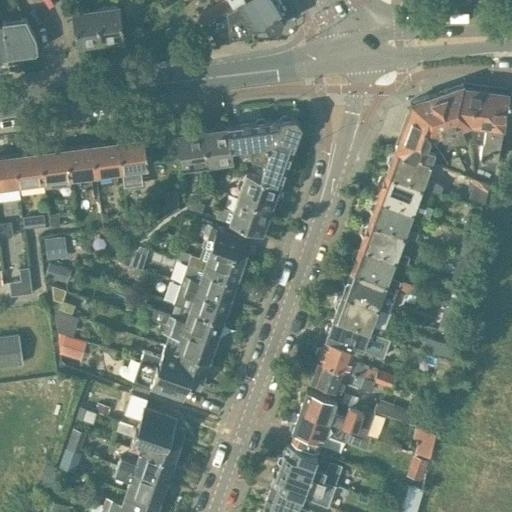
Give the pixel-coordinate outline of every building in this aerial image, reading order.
[(182,0),(158,0),(156,1),(162,12),(182,0)] [(238,0),(237,1),(203,21),(207,27),(218,26),(219,32),(267,26),(275,28),(281,24),(282,19),(283,17),(273,0),(238,0)] [(118,5),(95,8),(100,42),(122,38),(118,5)] [(77,44),(100,42),(95,8),(73,11),(77,44)] [(27,18),(2,21),(7,53),(37,49),(35,35),(27,18)] [(468,121),(472,119),(463,83),(463,82),(436,91),(455,144),(466,141),(460,123),(468,121)] [(478,152),(495,156),(507,89),(463,83),(472,119),(468,121),(473,142),(480,143),(478,152)] [(436,91),(409,100),(411,104),(431,133),(439,131),(444,148),(455,144),(436,91)] [(394,148),(431,162),(437,146),(430,136),(431,133),(411,104),(402,130),(395,147),(394,148)] [(254,121),(227,124),(230,146),(231,146),(249,144),(250,156),(279,134),(294,139),(294,138),(299,133),(298,124),(300,122),(294,116),(292,116),(284,114),(277,118),(265,119),(262,117),(257,117),(254,121)] [(214,126),(202,128),(206,163),(233,160),(231,146),(230,146),(227,124),(225,125),(222,122),(217,123),(214,126)] [(180,166),(206,163),(202,128),(199,128),(196,125),(191,126),(188,130),(176,131),(180,166)] [(292,155),(290,151),(294,139),(279,134),(250,156),(264,162),(259,173),(280,180),(281,178),(286,163),(290,161),(292,155)] [(117,138),(122,169),(148,166),(144,135),(117,138)] [(162,136),(163,148),(176,146),(175,135),(162,136)] [(96,173),(122,169),(117,138),(91,142),(96,173)] [(91,142),(65,145),(70,176),(96,173),(91,142)] [(44,179),(70,176),(65,145),(39,149),(44,179)] [(431,162),(394,148),(389,150),(387,157),(389,162),(387,170),(423,183),(434,188),(438,177),(427,172),(431,162)] [(18,183),(44,179),(39,149),(13,152),(18,183)] [(13,152),(0,153),(0,199),(20,196),(18,183),(13,152)] [(459,155),(452,157),(450,163),(464,168),(459,155)] [(278,185),(280,180),(259,173),(247,169),(237,196),(271,207),(274,196),(278,194),(280,189),(278,185)] [(418,198),(423,183),(387,170),(385,172),(381,174),(378,181),(381,186),(377,194),(414,208),(429,213),(433,204),(418,198)] [(511,188),(503,187),(501,194),(511,196),(511,188)] [(468,195),(485,201),(486,194),(470,188),(468,195)] [(372,209),(369,218),(406,231),(423,238),(427,229),(420,226),(419,229),(408,225),(414,208),(377,194),(377,196),(375,196),(373,197),(372,198),(370,200),(370,201),(370,202),(370,203),(370,204),(370,205),(370,207),(371,208),(372,209)] [(511,196),(501,194),(499,202),(511,205),(511,199),(511,196)] [(272,214),(270,210),(271,207),(237,196),(233,209),(220,204),(216,215),(262,232),(265,221),(270,219),(272,214)] [(194,199),(186,204),(201,210),(204,203),(194,199)] [(465,226),(477,230),(482,212),(470,208),(465,226)] [(37,225),(36,214),(23,215),(24,227),(37,225)] [(244,259),(246,259),(250,247),(248,246),(249,243),(242,241),(244,236),(200,221),(201,218),(193,215),(189,227),(213,235),(209,246),(244,259)] [(496,215),(494,222),(506,225),(508,217),(496,215)] [(369,218),(368,220),(363,222),(361,228),(363,233),(360,241),(397,255),(409,259),(414,261),(416,255),(400,249),(406,231),(369,218)] [(494,222),(493,230),(504,233),(506,225),(494,222)] [(44,237),(47,258),(63,256),(60,235),(44,237)] [(360,241),(359,243),(355,245),(352,252),(355,257),(352,265),(400,283),(415,289),(419,280),(403,274),(402,277),(391,273),(397,255),(360,241)] [(471,256),(474,244),(462,241),(459,253),(471,256)] [(490,243),(488,250),(499,253),(501,245),(490,243)] [(188,263),(203,268),(237,279),(239,272),(241,273),(246,259),(244,259),(209,246),(209,247),(209,248),(206,258),(179,248),(176,259),(188,263)] [(488,250),(486,258),(498,261),(499,253),(488,250)] [(141,268),(146,256),(133,251),(129,264),(141,268)] [(45,273),(62,279),(66,267),(50,261),(45,273)] [(346,280),(343,289),(380,303),(391,307),(400,283),(352,265),(351,267),(346,270),(344,276),(346,280)] [(32,292),(29,266),(19,267),(20,279),(9,280),(10,295),(32,292)] [(451,277),(465,282),(468,270),(455,266),(451,277)] [(239,280),(237,280),(237,279),(203,268),(199,278),(183,273),(180,282),(230,299),(232,293),(234,294),(239,280)] [(483,271),(481,279),(493,281),(495,273),(483,271)] [(459,307),(465,283),(446,277),(440,300),(459,307)] [(481,279),(479,286),(491,289),(493,281),(481,279)] [(229,308),(228,307),(230,299),(180,282),(173,304),(188,309),(223,321),(225,321),(229,308)] [(66,289),(51,283),(53,298),(62,301),(66,289)] [(371,326),(380,303),(343,289),(342,291),(340,291),(339,292),(337,293),(336,294),(335,296),(335,298),(335,300),(336,303),(337,304),(334,313),(368,325),(371,326)] [(470,297),(469,305),(480,308),(482,300),(470,297)] [(469,305),(467,313),(479,316),(480,308),(469,305)] [(146,316),(161,322),(216,340),(217,337),(219,337),(225,321),(223,321),(188,309),(185,319),(149,307),(146,316)] [(57,329),(68,333),(74,315),(54,308),(57,329)] [(334,313),(326,335),(357,345),(383,354),(389,338),(369,331),(371,326),(368,325),(334,313)] [(449,331),(452,324),(441,320),(438,327),(449,331)] [(214,347),(216,340),(161,322),(159,330),(168,334),(165,344),(211,360),(215,348),(214,347)] [(470,327),(468,335),(480,337),(482,330),(470,327)] [(18,333),(0,335),(0,363),(22,361),(18,333)] [(86,340),(66,333),(60,351),(80,358),(86,340)] [(326,335),(322,347),(318,347),(316,351),(319,354),(318,356),(375,378),(393,384),(397,371),(353,355),(357,345),(326,335)] [(450,358),(455,345),(426,335),(422,348),(450,358)] [(468,335),(466,342),(478,345),(480,337),(468,335)] [(206,374),(211,360),(165,344),(161,355),(143,349),(140,358),(194,377),(195,374),(203,376),(204,373),(206,374)] [(464,355),(462,363),(473,365),(475,358),(464,355)] [(318,356),(317,358),(316,358),(315,358),(314,358),(313,359),(312,360),(312,362),(312,363),(312,364),(313,365),(314,365),(315,366),(310,378),(341,390),(344,380),(370,389),(375,378),(318,356)] [(190,386),(194,377),(140,358),(133,379),(183,396),(187,385),(190,386)] [(432,374),(444,379),(450,362),(438,358),(432,374)] [(462,363),(460,371),(472,373),(473,365),(462,363)] [(457,383),(455,391),(467,393),(469,386),(457,383)] [(511,387),(506,386),(502,400),(511,402),(511,387)] [(337,400),(306,389),(300,408),(356,429),(364,432),(367,433),(374,413),(348,404),(344,414),(333,410),(337,400)] [(455,391),(453,399),(465,401),(467,393),(455,391)] [(381,402),(379,409),(429,427),(433,415),(383,397),(381,402)] [(511,402),(502,400),(499,414),(511,417),(511,402)] [(103,412),(105,405),(98,403),(96,409),(103,412)] [(173,439),(181,442),(184,431),(172,426),(176,416),(144,405),(140,416),(122,410),(119,419),(173,439)] [(96,411),(85,407),(82,418),(93,422),(96,411)] [(364,432),(356,429),(300,408),(292,430),(295,431),(291,440),(318,450),(325,432),(359,445),(364,432)] [(451,411),(449,419),(460,422),(462,414),(451,411)] [(511,417),(499,414),(496,428),(511,432),(511,417)] [(181,447),(179,447),(181,442),(173,439),(119,419),(116,428),(133,435),(130,446),(140,450),(176,462),(181,447)] [(449,419),(447,427),(459,429),(460,422),(449,419)] [(414,450),(429,453),(435,429),(420,425),(414,450)] [(511,432),(496,428),(492,444),(511,448),(511,432)] [(79,449),(82,440),(70,436),(66,445),(79,449)] [(278,453),(276,459),(279,462),(279,463),(334,482),(341,462),(328,457),(324,468),(313,464),(317,454),(286,443),(284,450),(278,453)] [(172,474),(176,462),(140,450),(137,460),(103,448),(100,457),(109,460),(167,480),(169,473),(172,474)] [(59,465),(74,470),(79,457),(64,452),(59,465)] [(166,488),(165,487),(167,480),(109,460),(106,470),(115,472),(130,477),(126,488),(162,501),(166,488)] [(275,473),(271,483),(303,494),(329,503),(332,494),(336,483),(334,482),(279,463),(278,464),(274,465),(272,470),(275,473)] [(302,494),(271,483),(264,503),(287,511),(318,511),(299,505),(302,494)] [(104,504),(127,511),(158,511),(162,501),(126,488),(122,500),(107,494),(104,504)] [(94,501),(91,510),(98,511),(100,511),(104,504),(94,501)] [(287,511),(264,503),(264,504),(260,506),(258,511),(287,511)]
